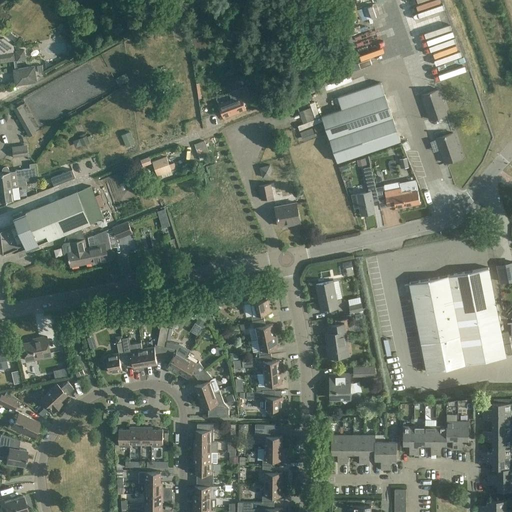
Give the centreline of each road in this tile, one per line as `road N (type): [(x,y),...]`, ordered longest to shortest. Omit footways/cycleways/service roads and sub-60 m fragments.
road 1 (residential): [(41,511),(35,474),(45,437),(62,416),(123,385),(151,384),(177,400),(179,511)]
road 2 (tertiary): [(0,311),(283,256)]
road 3 (tertiary): [(283,256),(450,214),(511,154)]
road 4 (residential): [(299,479),(300,355),(283,256)]
road 5 (unknown): [(450,214),(407,87),(408,64)]
road 6 (unknown): [(283,256),(246,177),(246,140),(256,128)]
